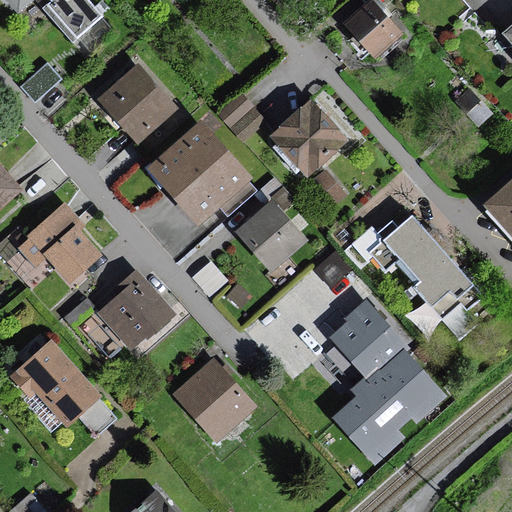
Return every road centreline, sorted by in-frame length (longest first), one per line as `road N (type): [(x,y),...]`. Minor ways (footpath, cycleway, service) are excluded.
road 1 (residential): [(0,83),(240,357),(314,291)]
road 2 (residential): [(252,0),(511,277)]
